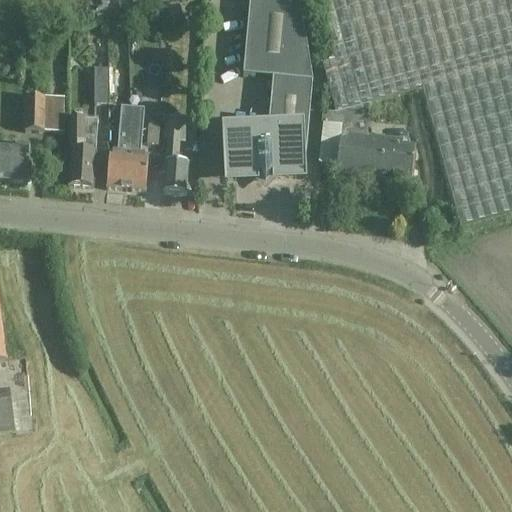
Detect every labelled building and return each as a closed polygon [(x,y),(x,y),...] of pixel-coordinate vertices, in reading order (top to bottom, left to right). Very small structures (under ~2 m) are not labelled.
[(130,0),(133,9),(163,0),(130,0)] [(299,165),(305,165),(313,85),(299,4),(254,0),(249,0),(243,79),(272,82),(267,138),(229,140),(231,180),(259,179),(265,185),(272,178),(299,177),(299,165)] [(511,0),(316,0),(335,65),(322,68),(335,116),(370,106),(421,92),(436,146),(459,231),(511,216),(511,0)] [(108,108),(108,72),(108,68),(94,68),(94,108),(108,108)] [(24,135),(46,135),(64,135),(65,100),(25,99),(24,135)] [(411,187),(415,151),(402,149),(403,143),(366,139),(370,106),(335,116),(325,115),(319,167),(333,169),(332,177),(336,178),(336,179),(411,187)] [(124,194),(131,112),(131,111),(120,110),(117,158),(109,158),(107,193),(124,194)] [(143,113),(131,112),(124,194),(146,196),(148,160),(140,160),(141,135),(143,113)] [(163,197),(186,199),(188,167),(178,167),(180,144),(184,145),(186,119),(169,118),(163,197)] [(98,123),(69,123),(68,156),(71,156),(69,190),(93,192),(98,123)] [(159,148),(160,128),(148,127),(147,147),(159,148)] [(0,151),(0,185),(27,187),(30,147),(17,146),(17,152),(0,151)] [(0,433),(14,432),(10,394),(0,395),(0,433)]
